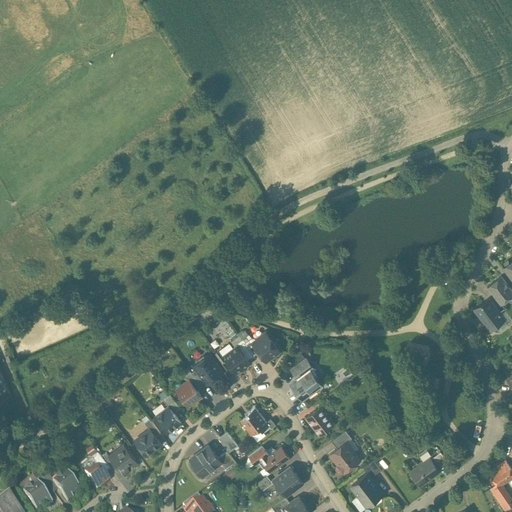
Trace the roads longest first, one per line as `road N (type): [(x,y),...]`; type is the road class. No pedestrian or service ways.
road 1 (residential): [(0,451),(94,395),(153,346),(255,229),(298,201),(460,137),(511,136)]
road 2 (residential): [(169,480),(188,435),(252,389),(281,393),(351,511)]
road 3 (residential): [(506,205),(464,287),(497,429)]
road 4 (residential): [(406,511),(473,466),(497,429)]
